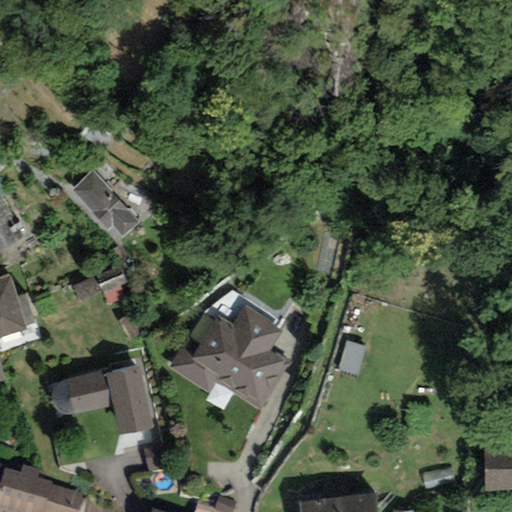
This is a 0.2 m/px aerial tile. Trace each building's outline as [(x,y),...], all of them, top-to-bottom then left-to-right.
[(139,219),(91,169),(72,187),(86,202),(84,204),(113,235),(116,233),(120,237),(139,219)] [(0,249),(25,234),(0,191),(0,249)] [(10,272),(0,275),(0,332),(27,325),(26,322),(35,319),(27,292),(17,295),(10,272)] [(196,341),(187,336),(168,367),(208,392),(214,381),(259,410),(290,361),(267,346),(280,325),(242,302),(231,320),(216,311),(196,341)] [(364,347),(346,342),(338,369),(356,375),(364,347)] [(140,362),(64,376),(55,385),(53,399),(60,410),(72,413),(112,405),(118,432),(154,425),(140,362)] [(511,442),(484,443),(485,486),(511,485),(511,442)] [(164,446),(144,450),(148,474),(169,470),(164,446)] [(21,478),(4,474),(0,490),(0,511),(79,511),(84,494),(38,483),(40,475),(23,471),(21,478)] [(374,511),(372,491),(299,498),(300,511),(374,511)]
